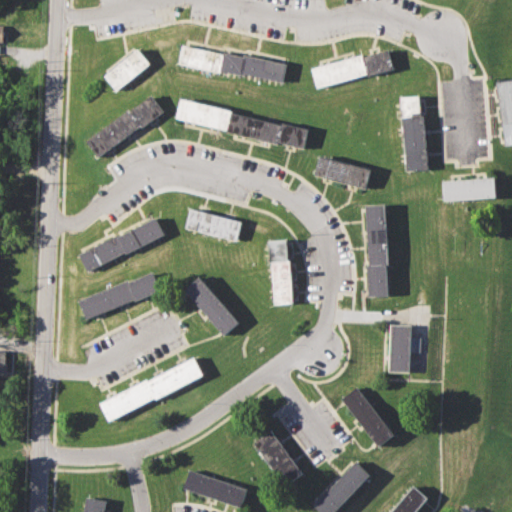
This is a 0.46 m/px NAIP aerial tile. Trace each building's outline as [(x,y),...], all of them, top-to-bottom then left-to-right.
[(183,44),(222,54),(223,50),(243,55),(244,52),(286,62),(282,81),(241,71),(240,74),(220,69),(219,72),(178,63),(183,44)] [(105,73),(138,48),(151,63),(117,89),(105,73)] [(311,67),(361,53),(362,56),(388,49),(393,68),(366,75),(365,72),(316,85),(311,67)] [(496,81),(511,78),(511,143),(503,144),(496,81)] [(87,138),(128,107),(130,110),(152,94),(165,110),(142,127),(140,124),(99,155),(87,138)] [(400,96),(418,94),(420,115),(423,115),(428,168),(406,170),(400,96)] [(181,96),(234,109),(233,112),(280,123),(281,120),(308,127),(303,147),(278,141),(277,144),(225,132),(226,128),(176,116),(181,96)] [(312,173),(318,153),(369,168),(363,187),(312,173)] [(441,180),(494,177),(495,196),(443,200),(441,180)] [(368,295),(366,264),(369,264),(364,204),(384,203),(388,263),(385,263),(387,294),(368,295)] [(189,208),(242,221),(238,241),(185,228),(189,208)] [(79,253),(155,215),(164,233),(88,271),(79,253)] [(266,238),(286,237),(287,259),(291,259),(294,303),(274,304),(271,260),(268,260),(266,238)] [(78,300),(152,269),(160,289),(86,319),(78,300)] [(182,286),(198,273),(238,321),(223,335),(182,286)] [(389,324),(410,324),(409,370),(389,370),(389,324)] [(100,402),(146,377),(148,380),(193,356),(203,375),(156,400),(154,397),(110,420),(100,402)] [(341,397),(357,384),(396,433),(380,446),(341,397)] [(253,441),(271,429),(303,472),(285,485),(253,441)] [(321,511),(313,504),(356,459),(370,473),(333,511),(321,511)] [(189,468),(247,488),(241,506),(183,487),(189,468)] [(387,511),(413,483),(429,496),(414,511),(387,511)] [(82,511),(85,496),(106,500),(103,511),(82,511)]
